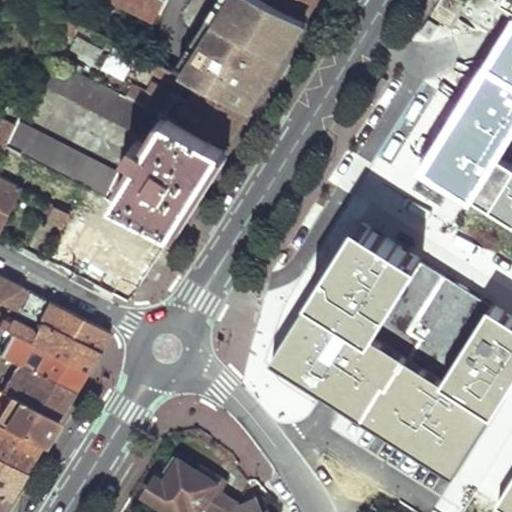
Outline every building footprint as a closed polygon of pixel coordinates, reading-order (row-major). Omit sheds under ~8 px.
[(118,0),(158,20),(167,0),(118,0)] [(215,0),(176,62),(189,70),(233,0),(215,0)] [(299,37),(311,17),(277,0),(233,0),(189,70),(186,75),(199,81),(253,109),(270,83),(299,37)] [(319,5),(322,0),(277,0),(311,17),(319,5)] [(511,0),(510,0),(511,5),(511,4),(511,31),(427,167),(476,197),(503,153),(511,139),(511,0)] [(110,45),(100,67),(123,77),(133,55),(110,45)] [(143,134),(157,111),(130,97),(53,57),(41,81),(143,134)] [(241,128),(253,109),(199,81),(193,91),(197,95),(186,112),(142,90),(139,94),(133,90),(130,97),(157,111),(171,118),(229,147),(241,128)] [(28,106),(31,100),(24,97),(21,103),(28,106)] [(21,121),(28,106),(21,103),(16,100),(7,118),(19,124),(21,121)] [(10,143),(19,124),(7,118),(0,132),(0,153),(4,156),(10,143)] [(192,205),(229,147),(171,118),(154,148),(140,140),(132,152),(144,160),(119,200),(133,207),(177,230),(192,205)] [(108,195),(119,171),(21,121),(19,124),(10,143),(26,152),(108,195)] [(17,171),(26,152),(10,143),(4,156),(3,159),(12,163),(10,167),(17,171)] [(511,158),(503,153),(476,197),(511,219),(511,158)] [(0,234),(25,186),(0,173),(0,234)] [(61,226),(69,209),(51,201),(43,218),(61,226)] [(145,279),(161,255),(122,236),(106,228),(83,216),(56,263),(117,296),(129,302),(145,279)] [(326,396),(455,475),(511,386),(511,315),(361,219),(271,361),(305,382),(326,396)] [(3,277),(0,275),(0,300),(9,305),(19,285),(3,277)] [(26,289),(19,285),(9,305),(16,308),(26,289)] [(26,289),(16,308),(42,321),(98,349),(110,330),(26,289)] [(0,320),(0,327),(10,333),(84,371),(94,355),(98,349),(42,321),(30,333),(25,324),(5,315),(2,322),(0,320)] [(0,343),(0,355),(15,363),(71,391),(77,382),(84,371),(10,333),(3,345),(0,343)] [(10,382),(4,392),(55,418),(62,407),(71,391),(15,363),(5,379),(10,382)] [(0,389),(4,392),(10,382),(5,379),(0,376),(0,389)] [(0,428),(37,447),(45,434),(55,418),(4,392),(0,389),(0,428)] [(0,461),(20,472),(28,461),(37,447),(0,428),(0,461)] [(173,455),(159,478),(165,482),(180,459),(173,455)] [(159,478),(157,476),(145,495),(172,511),(186,511),(188,509),(193,511),(199,511),(204,505),(215,511),(231,511),(237,504),(237,503),(221,493),(228,482),(200,465),(197,470),(180,459),(165,482),(159,478)] [(0,495),(4,498),(11,487),(20,472),(0,461),(0,495)] [(511,482),(499,503),(511,510),(511,482)] [(262,511),(257,499),(238,507),(237,504),(231,511),(262,511)]
